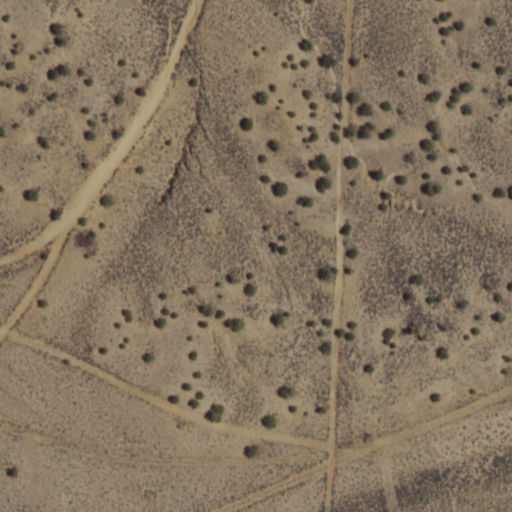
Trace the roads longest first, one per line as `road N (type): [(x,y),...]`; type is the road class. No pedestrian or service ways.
road 1 (track): [(196,0),(165,81),(79,199),(0,334)]
road 2 (track): [(222,511),(511,394)]
